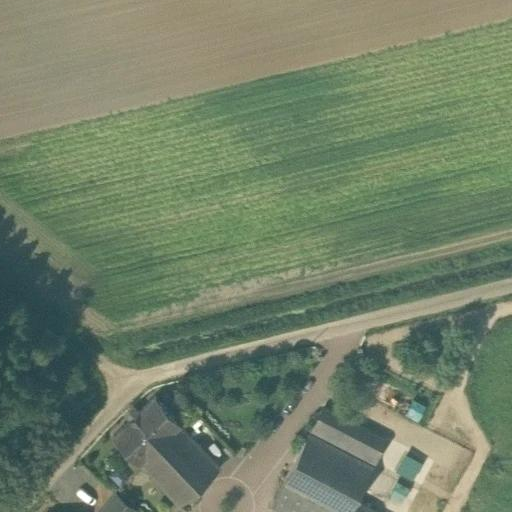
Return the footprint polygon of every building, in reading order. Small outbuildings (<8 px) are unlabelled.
[(154,394),(112,434),(138,462),(140,460),(179,423),(180,422),(154,394)] [(319,410),(308,433),(372,466),(384,444),(319,410)] [(179,423),(140,460),(180,503),(220,466),(179,423)] [(290,465),(355,499),(372,466),(308,433),(290,465)] [(282,482),(339,511),(348,511),(355,499),(290,465),(282,482)] [(339,511),(282,482),(274,497),(275,498),(272,503),(289,511),(339,511)] [(111,490),(92,511),(131,511),(134,509),(111,490)] [(375,511),(376,510),(355,499),(348,511),(375,511)]
